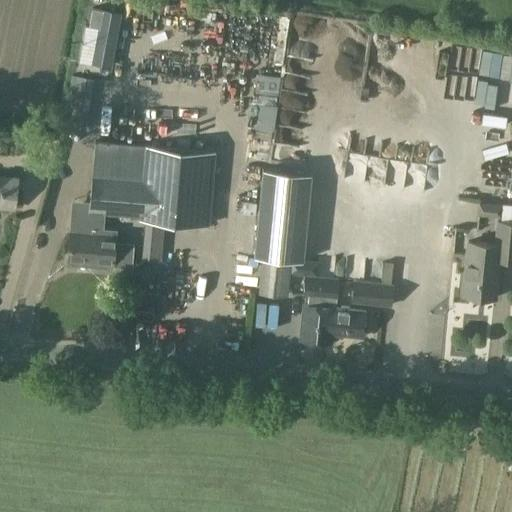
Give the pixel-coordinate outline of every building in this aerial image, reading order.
[(93,9),(89,26),(99,28),(92,63),(109,67),(120,14),(102,10),(93,9)] [(511,74),(511,51),(481,51),(480,74),(511,74)] [(470,98),(471,70),(450,69),(449,97),(470,98)] [(476,100),(487,102),(491,79),(479,77),(476,100)] [(196,86),(196,102),(221,101),(221,85),(196,86)] [(63,126),(84,129),(91,91),(69,87),(63,126)] [(281,103),(307,101),(307,88),(280,89),(281,103)] [(281,115),(299,117),(300,107),(283,105),(281,115)] [(252,125),(251,144),(269,145),(270,126),(252,125)] [(90,175),(87,211),(103,212),(140,215),(139,218),(208,223),(214,152),(95,142),(92,175),(90,175)] [(385,168),(386,152),(345,151),(344,180),(364,181),(364,167),(385,168)] [(435,190),(437,166),(427,166),(426,190),(435,190)] [(262,168),(253,256),(262,256),(259,292),(286,294),(290,259),(301,260),(310,173),(262,168)] [(0,207),(13,209),(17,178),(0,176),(0,207)] [(384,191),(381,176),(368,179),(371,194),(384,191)] [(70,230),(68,262),(112,266),(115,233),(101,232),(103,212),(87,211),(86,231),(70,230)] [(511,220),(497,220),(495,244),(467,241),(462,295),(495,298),(499,260),(511,261),(511,220)] [(304,298),(303,306),(300,340),(331,342),(332,334),(334,308),(335,300),(337,301),(338,278),(304,275),(302,298),(304,298)] [(393,284),(353,280),(351,302),(392,306),(393,284)] [(112,290),(111,302),(121,303),(122,291),(112,290)] [(334,308),(332,334),(363,337),(365,311),(334,308)]
